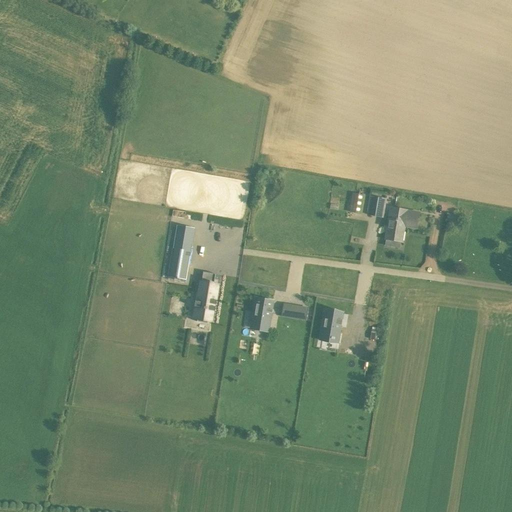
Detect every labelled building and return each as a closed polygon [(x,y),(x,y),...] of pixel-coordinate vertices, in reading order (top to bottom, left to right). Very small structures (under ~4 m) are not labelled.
[(365,195),(352,193),(349,213),(361,215),(365,195)] [(383,218),(386,199),(369,196),(366,215),(383,218)] [(416,229),(419,213),(390,208),(385,239),(401,242),(404,227),(416,229)] [(455,222),(456,215),(447,214),(446,221),(455,222)] [(174,241),(191,244),(192,244),(194,228),(176,225),(174,241)] [(167,277),(186,280),(190,251),(172,248),(167,277)] [(196,307),(199,308),(197,318),(197,322),(207,323),(208,320),(211,320),(213,311),(213,307),(214,304),(214,300),(211,300),(213,285),(201,283),(200,283),(196,303),(196,307)] [(251,323),(268,326),(273,301),(255,299),(251,323)] [(306,331),(307,321),(310,309),(280,303),(278,317),(297,320),(295,329),(306,331)] [(338,339),(342,313),(324,310),(320,336),(338,339)]
